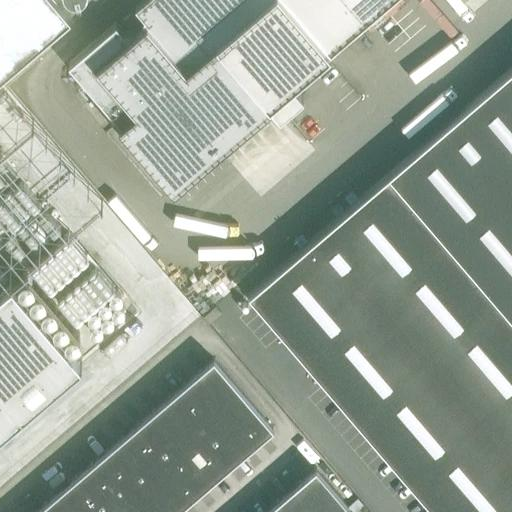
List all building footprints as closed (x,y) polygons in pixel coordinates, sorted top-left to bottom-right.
[(0,0),(0,72),(70,12),(60,0),(0,0)] [(116,22),(68,62),(173,185),(270,103),(280,114),(303,94),(293,83),(330,51),(389,0),(141,0),(135,5),(144,16),(142,19),(145,23),(129,37),(116,22)] [(511,511),(511,66),(388,172),(249,292),(437,511),(511,511)] [(0,430),(81,361),(12,279),(0,289),(0,430)] [(213,357),(31,511),(173,511),(273,427),(213,357)] [(316,466),(293,486),(314,511),(339,511),(345,507),(348,505),(316,466)] [(314,511),(293,486),(270,505),(275,511),(314,511)]
